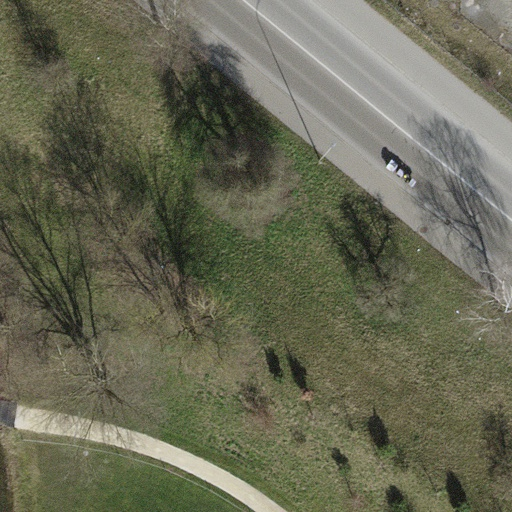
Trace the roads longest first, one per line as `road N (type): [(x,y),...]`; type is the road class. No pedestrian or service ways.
road 1 (primary): [(251,0),(511,217)]
road 2 (track): [(265,511),(206,475),(113,436),(0,416)]
